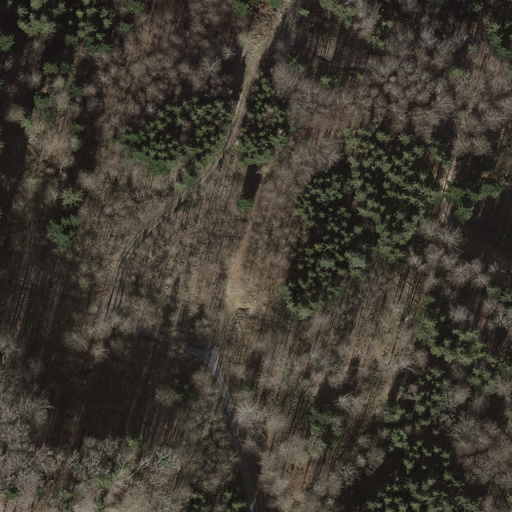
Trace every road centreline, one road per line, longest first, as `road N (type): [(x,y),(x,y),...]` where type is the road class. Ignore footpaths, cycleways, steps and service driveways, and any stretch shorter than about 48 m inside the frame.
road 1 (track): [(116,318),(120,268),(218,158),(262,57),(284,40),(350,63),(422,72),(447,95),(457,139),(442,204),(448,224),(511,269)]
road 2 (track): [(254,511),(209,362),(0,265)]
